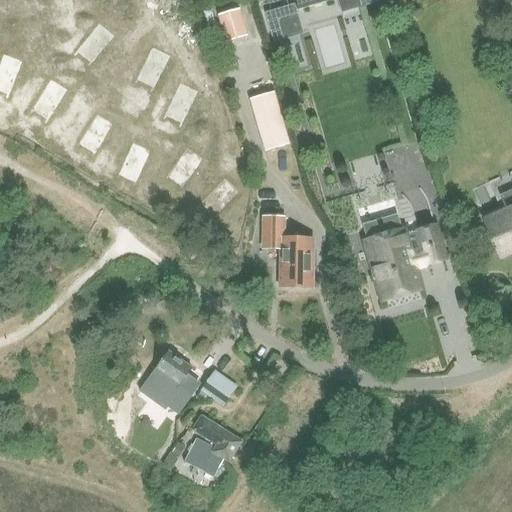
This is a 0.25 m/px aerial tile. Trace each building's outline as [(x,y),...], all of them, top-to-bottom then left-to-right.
[(357,0),(337,0),(341,14),(360,8),(357,0)] [(293,5),(263,13),(272,43),(282,40),(276,20),(296,15),(293,5)] [(215,15),(224,44),(245,38),(236,9),(215,15)] [(103,14),(80,42),(96,55),(119,27),(103,14)] [(159,35),(143,67),(160,77),(177,45),(159,35)] [(10,51),(0,76),(0,85),(15,92),(29,59),(10,51)] [(52,74),(33,104),(50,115),(69,84),(52,74)] [(176,78),(160,110),(178,119),(194,86),(176,78)] [(249,100),(264,151),(290,144),(275,92),(249,100)] [(96,108),(78,139),(95,149),(113,119),(96,108)] [(131,138),(116,170),(134,179),(149,147),(131,138)] [(186,144),(170,177),(188,185),(204,153),(186,144)] [(216,174),(205,209),(224,215),(235,180),(216,174)] [(511,190),(499,196),(504,208),(484,216),(499,251),(511,245),(511,190)] [(279,288),(311,289),(312,239),(283,238),(284,218),(263,217),(262,249),(280,250),(279,288)] [(366,240),(364,240),(369,255),(382,301),(421,290),(414,266),(425,263),(426,265),(445,259),(436,227),(417,232),(409,235),(407,227),(401,229),(366,240)] [(151,378),(139,393),(164,411),(166,408),(177,415),(199,386),(186,377),(192,369),(169,352),(151,378)] [(214,371),(196,397),(206,404),(210,399),(223,408),(237,387),(214,371)] [(214,448),(210,447),(207,452),(224,461),(229,464),(242,440),(235,435),(236,433),(227,427),(226,430),(201,415),(191,430),(215,446),(214,448)] [(207,452),(210,447),(196,439),(184,463),(214,478),(224,461),(207,452)] [(178,443),(172,452),(180,457),(186,447),(178,443)] [(168,444),(163,453),(167,456),(173,447),(168,444)]
